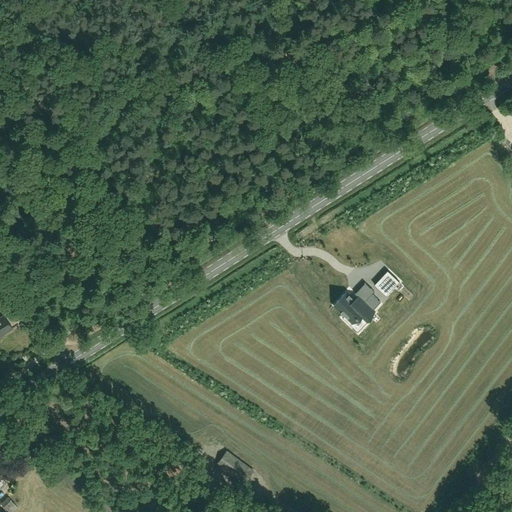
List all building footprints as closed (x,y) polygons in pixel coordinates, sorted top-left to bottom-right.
[(334,248),(320,260),(338,282),(354,269),(350,264),(349,264),(334,248)] [(374,265),(384,256),(379,251),(369,260),(374,265)] [(387,270),(374,284),(386,296),(399,282),(387,270)] [(337,302),(334,305),(344,315),(342,317),(350,325),(358,316),(364,322),(367,318),(374,311),(373,310),(380,302),(372,294),(371,293),(364,301),(359,296),(358,297),(355,300),(346,292),(344,295),(337,302)] [(6,306),(0,309),(0,336),(18,325),(6,306)] [(244,484),(253,471),(227,451),(217,464),(244,484)]
